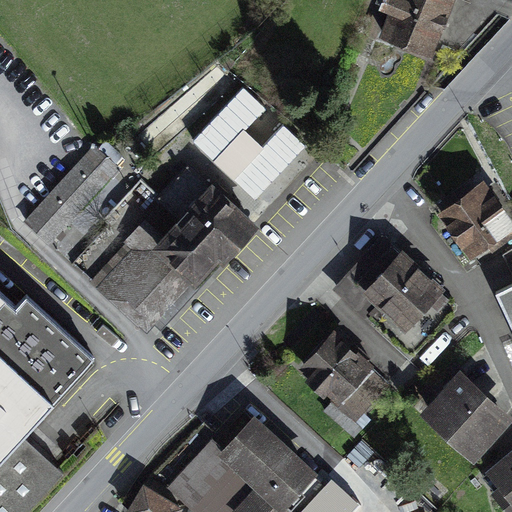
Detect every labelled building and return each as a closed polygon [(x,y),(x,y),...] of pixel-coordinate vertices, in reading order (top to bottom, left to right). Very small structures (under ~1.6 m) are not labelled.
[(432,63),(456,0),(383,0),(379,13),(388,17),(379,40),(432,63)] [(196,134),(258,196),(309,145),(285,120),(265,140),(250,125),(270,106),(247,83),(196,134)] [(24,224),(50,247),(121,171),(93,146),(24,224)] [(315,169),(317,169),(335,183),(342,174),(323,160),(315,169)] [(224,271),(260,231),(238,211),(242,205),(216,183),(213,188),(188,165),(159,196),(141,181),(73,265),(92,281),(90,284),(147,336),(154,327),(160,332),(220,268),(224,271)] [(511,224),(485,183),(436,217),(472,270),(511,241),(511,224)] [(401,255),(382,238),(333,292),(409,362),(459,307),(444,295),(446,292),(402,253),(401,255)] [(511,290),(497,297),(511,330),(511,290)] [(0,511),(31,511),(63,477),(26,443),(96,362),(25,297),(15,308),(0,293),(0,511)] [(351,347),(335,332),(298,372),(307,381),(305,384),(324,402),(327,399),(355,424),(392,385),(369,365),(372,362),(353,345),(351,347)] [(511,425),(511,419),(460,373),(420,418),(474,468),(511,425)] [(318,477),(254,420),(225,450),(217,459),(254,492),(239,509),(235,511),(304,511),(327,488),(316,480),(318,477)] [(213,438),(167,488),(192,511),(220,511),(231,502),(239,509),(254,492),(217,459),(225,450),(213,438)] [(174,460),(183,468),(201,447),(192,439),(174,460)] [(511,511),(511,452),(485,476),(497,490),(490,496),(502,511),(511,511)] [(143,485),(127,511),(182,511),(183,511),(159,495),(164,487),(150,478),(145,486),(143,485)]
